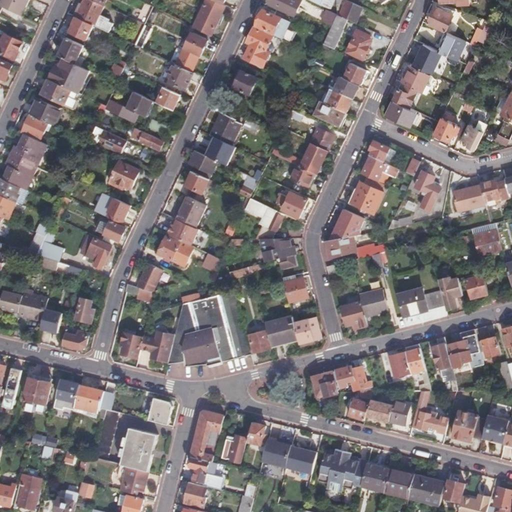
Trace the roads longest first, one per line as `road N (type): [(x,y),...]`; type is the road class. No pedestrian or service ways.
road 1 (residential): [(252,0),(121,278),(97,365)]
road 2 (residential): [(511,470),(236,400),(229,382)]
road 3 (residential): [(365,117),(309,238),(339,352)]
road 4 (residential): [(339,352),(511,307)]
road 5 (residential): [(365,117),(467,166),(511,158)]
road 6 (residential): [(0,136),(66,0)]
road 7 (residential): [(419,0),(365,117)]
road 8 (residential): [(191,389),(162,511)]
